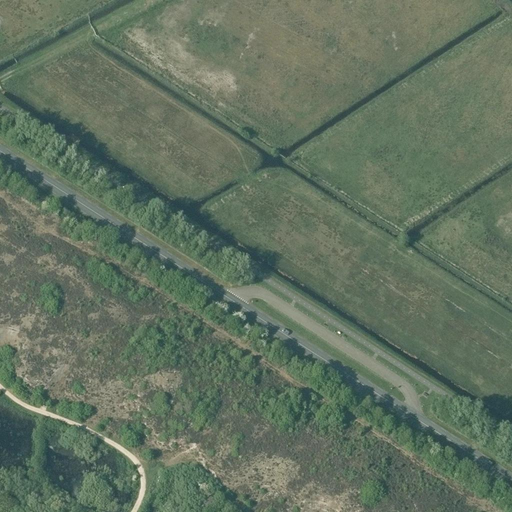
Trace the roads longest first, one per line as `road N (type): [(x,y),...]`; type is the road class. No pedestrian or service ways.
road 1 (secondary): [(511,482),(0,150)]
road 2 (track): [(0,81),(147,0)]
